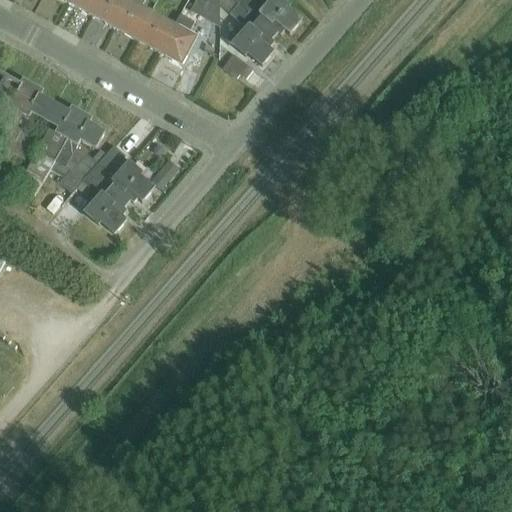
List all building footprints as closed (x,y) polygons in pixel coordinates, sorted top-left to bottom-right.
[(69,0),(68,3),(91,15),(98,0),(69,0)] [(98,0),(91,15),(114,27),(128,0),(98,0)] [(128,0),(114,27),(137,40),(153,9),(135,0),(128,0)] [(194,0),(191,8),(220,23),(221,4),(220,0),(194,0)] [(294,2),(291,0),(271,0),(257,16),(277,34),(280,30),(283,33),(289,27),(294,32),(306,19),(291,5),(294,2)] [(137,40),(159,52),(176,22),(153,9),(137,40)] [(277,34),(257,16),(234,42),(248,54),(251,50),(266,64),(278,50),(272,45),(277,39),(274,37),(277,34)] [(159,52),(182,64),(199,34),(176,22),(159,52)] [(235,75),(246,61),(228,48),(217,62),(235,75)] [(49,121),(58,103),(44,96),(47,90),(25,78),(22,83),(8,76),(0,90),(0,94),(12,101),(9,106),(14,109),(9,117),(4,114),(0,121),(0,129),(15,138),(23,125),(19,123),(24,114),(32,118),(34,113),(49,121)] [(99,149),(109,131),(93,122),(96,117),(74,105),(71,110),(58,103),(49,121),(52,123),(38,149),(57,159),(69,139),(81,146),(84,141),(99,149)] [(19,183),(36,194),(56,160),(39,150),(19,183)] [(60,179),(72,190),(99,161),(86,150),(60,179)] [(163,154),(149,174),(160,182),(175,162),(163,154)] [(145,171),(132,159),(109,185),(129,203),(132,199),(135,202),(140,196),(145,201),(158,188),(143,174),(145,171)] [(129,203),(109,185),(86,211),(99,223),(102,219),(117,233),(129,219),(123,214),(128,208),(126,206),(129,203)]
